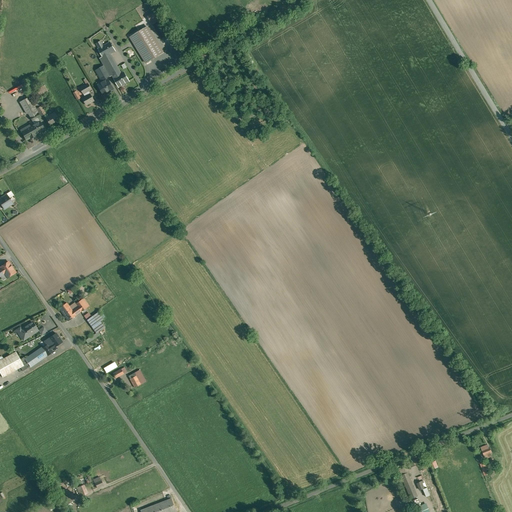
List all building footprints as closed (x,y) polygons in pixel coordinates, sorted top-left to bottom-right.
[(149,24),(158,21),(155,11),(151,13),(150,10),(145,12),(149,24)] [(144,22),(125,34),(142,62),(161,50),(144,22)] [(110,42),(99,49),(104,58),(110,54),(115,51),(110,42)] [(104,58),(100,59),(104,66),(106,69),(110,76),(113,75),(114,74),(112,70),(116,68),(117,67),(110,54),(104,58)] [(124,73),(120,75),(116,68),(112,70),(114,74),(113,75),(119,86),(129,81),(124,73)] [(100,73),(98,74),(103,83),(99,85),(100,87),(104,95),(110,92),(114,89),(109,81),(107,78),(110,76),(106,69),(100,73)] [(20,83),(7,88),(8,92),(21,88),(20,83)] [(89,83),(81,88),(83,93),(84,93),(86,97),(91,94),(89,90),(91,88),(89,83)] [(45,85),(33,92),(38,99),(49,93),(45,85)] [(86,97),(83,98),(87,105),(95,100),(91,94),(86,97)] [(38,112),(29,97),(20,102),(27,114),(28,113),(31,117),(38,112)] [(46,113),(38,100),(33,103),(41,116),(46,113)] [(31,117),(30,117),(33,121),(38,118),(41,116),(38,112),(31,117)] [(55,112),(46,118),(50,126),(59,120),(55,112)] [(35,125),(31,127),(30,126),(26,128),(27,129),(22,132),(26,140),(30,138),(31,138),(36,136),(35,134),(44,129),(40,122),(38,118),(33,121),(35,125)] [(15,272),(8,262),(0,267),(1,268),(0,268),(0,275),(4,273),(7,278),(15,272)] [(82,300),(82,299),(76,304),(77,306),(72,310),(76,315),(81,312),(87,307),(82,300)] [(72,310),(67,303),(59,308),(68,321),(76,315),(72,310)] [(91,317),(88,313),(84,316),(92,327),(99,323),(93,316),(91,317)] [(32,322),(24,327),(24,328),(21,330),(19,328),(16,330),(17,332),(20,336),(22,336),(24,339),(29,336),(29,334),(36,329),(32,322)] [(43,327),(38,331),(41,335),(46,332),(43,327)] [(61,342),(55,333),(45,340),(48,344),(51,342),(52,344),(48,346),(50,349),(54,347),(61,342)] [(48,346),(47,345),(41,348),(46,356),(52,352),(50,349),(48,346)] [(15,351),(2,359),(0,359),(0,374),(1,377),(19,367),(22,371),(29,366),(29,367),(46,356),(41,348),(41,347),(20,361),(15,351)] [(117,367),(109,372),(112,377),(121,372),(117,367)] [(137,367),(131,370),(138,382),(144,379),(137,367)] [(132,374),(126,377),(130,386),(137,383),(132,374)] [(488,446),(481,448),(483,456),(490,454),(488,446)] [(398,470),(401,477),(406,475),(403,467),(398,470)] [(406,475),(401,477),(410,500),(417,497),(408,474),(406,475)] [(100,477),(94,479),(97,487),(103,485),(100,477)] [(84,485),(77,488),(80,496),(87,493),(84,485)] [(62,497),(61,498),(65,506),(77,499),(73,492),(70,493),(66,487),(59,492),(62,497)] [(172,498),(141,511),(175,511),(177,511),(172,498)]
